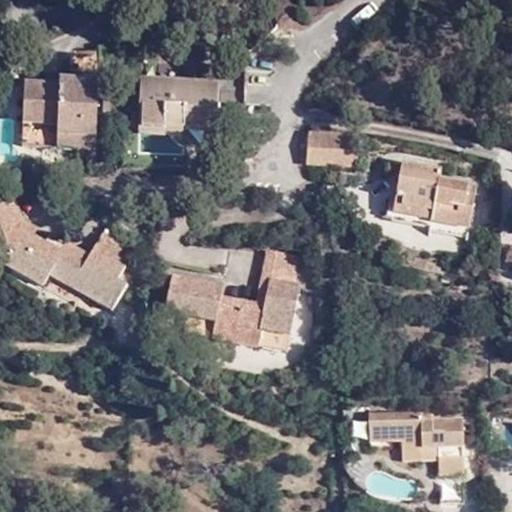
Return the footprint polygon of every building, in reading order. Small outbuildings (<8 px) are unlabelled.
[(99,60),(97,86),(118,86),(120,48),(99,48),(99,60)] [(94,151),(97,86),(99,60),(70,58),(69,76),(71,76),(72,85),(59,84),(59,90),(24,88),(22,148),(94,151)] [(185,126),(216,128),(218,87),(141,84),(139,134),(166,136),(166,131),(184,133),(185,126)] [(357,168),(359,139),(307,135),(305,165),(318,167),(357,168)] [(432,223),(468,231),(476,190),(439,184),(441,174),(400,166),(391,219),(431,228),(432,223)] [(42,290),(49,278),(62,256),(61,255),(32,239),(22,233),(24,228),(20,221),(13,203),(0,208),(0,253),(4,264),(2,268),(42,290)] [(22,233),(32,239),(38,231),(20,221),(24,228),(22,233)] [(93,274),(81,295),(113,313),(126,290),(118,283),(127,267),(128,250),(101,237),(90,259),(84,269),(93,274)] [(62,256),(49,278),(81,295),(93,274),(84,269),(90,259),(65,245),(61,255),(62,256)] [(213,341),(258,351),(262,332),(290,338),(299,287),(306,289),(311,272),(296,269),(298,259),(267,253),(264,273),(272,275),(263,318),(219,308),(220,300),(221,289),(171,280),(166,313),(186,317),(216,323),(213,341)] [(272,275),(264,273),(256,309),(220,300),(219,308),(263,318),(272,275)] [(184,337),(213,341),(216,323),(186,317),(184,337)] [(262,332),(258,351),(288,356),(290,338),(262,332)] [(421,423),(421,416),(369,414),(369,428),(387,429),(387,443),(399,443),(398,464),(419,465),(419,460),(435,461),(434,482),(461,483),(462,426),(421,423)]
